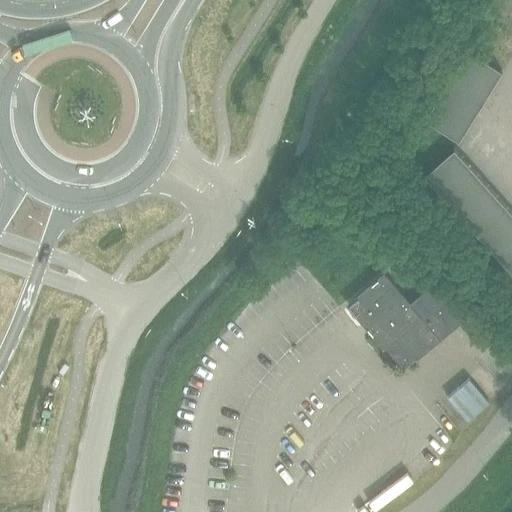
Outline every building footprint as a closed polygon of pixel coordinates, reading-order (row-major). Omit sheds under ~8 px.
[(435,119),(470,141),(511,74),(476,52),(435,119)] [(511,202),(465,151),(430,183),(511,273),(511,202)] [(435,279),(409,301),(386,274),(350,304),(403,367),(415,357),(416,358),(466,316),(435,279)] [(499,343),(492,349),(497,355),(504,349),(499,343)] [(447,397),(467,420),(489,402),(469,378),(447,397)]
